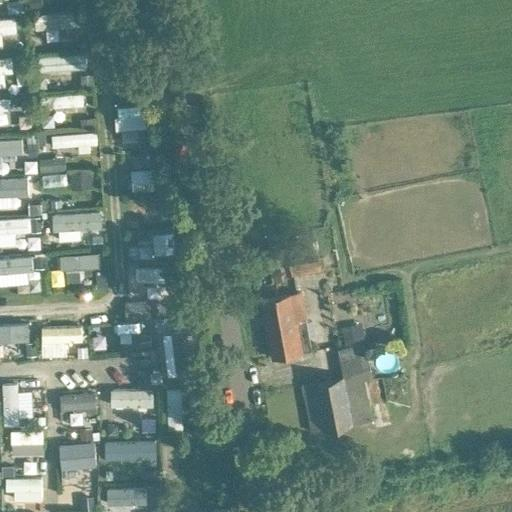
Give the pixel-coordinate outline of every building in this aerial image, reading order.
[(43,15),(42,31),(88,32),(88,16),(43,15)] [(0,21),(0,37),(23,38),(24,22),(0,21)] [(47,78),(93,78),(92,53),(46,54),(47,78)] [(20,62),(0,62),(0,77),(20,77),(20,62)] [(91,95),(49,94),(48,110),(91,112),(91,95)] [(0,100),(0,115),(24,117),(24,101),(0,100)] [(126,127),(148,126),(148,107),(126,107),(126,127)] [(60,153),(105,151),(104,136),(59,138),(60,153)] [(40,140),(26,141),(26,161),(40,160),(40,140)] [(0,141),(0,157),(26,158),(25,141),(0,141)] [(48,162),(49,174),(73,172),(71,159),(48,162)] [(79,193),(101,191),(100,172),(77,173),(79,193)] [(0,196),(33,197),(34,182),(0,180),(0,196)] [(61,216),(61,234),(111,233),(111,215),(61,216)] [(0,236),(38,236),(37,220),(0,220),(0,236)] [(135,255),(169,254),(169,232),(134,233),(135,255)] [(326,247),(296,254),(302,278),(332,271),(326,247)] [(87,273),(109,270),(107,254),(69,258),(72,280),(88,278),(87,273)] [(6,261),(6,283),(42,282),(42,260),(6,261)] [(144,270),(145,286),(186,285),(185,269),(144,270)] [(291,294),(262,299),(272,357),(312,350),(308,324),(296,326),(291,294)] [(127,318),(151,316),(149,300),(125,302),(127,318)] [(1,346),(39,346),(38,326),(1,326),(1,346)] [(156,327),(146,327),(148,345),(157,345),(156,327)] [(48,332),(49,357),(89,356),(89,331),(48,332)] [(184,353),(183,378),(200,379),(201,335),(174,334),(173,353),(184,353)] [(373,419),(363,371),(371,370),(366,342),(337,348),(343,375),(302,384),(311,431),(373,419)] [(119,409),(163,411),(164,393),(120,391),(119,409)] [(186,431),(185,394),(176,394),(177,432),(186,431)] [(69,412),(105,412),(105,396),(69,397),(69,412)] [(154,435),(167,435),(167,422),(154,422),(154,435)] [(50,433),(19,433),(20,456),(51,455),(50,433)] [(114,444),(114,461),(155,460),(155,444),(114,444)] [(68,485),(90,484),(90,469),(104,469),(104,445),(67,446),(68,485)] [(31,462),(30,476),(43,477),(44,463),(31,462)] [(164,470),(163,485),(193,487),(194,472),(164,470)] [(17,480),(16,504),(49,505),(50,481),(17,480)] [(107,509),(154,508),(154,491),(107,492),(107,509)]
